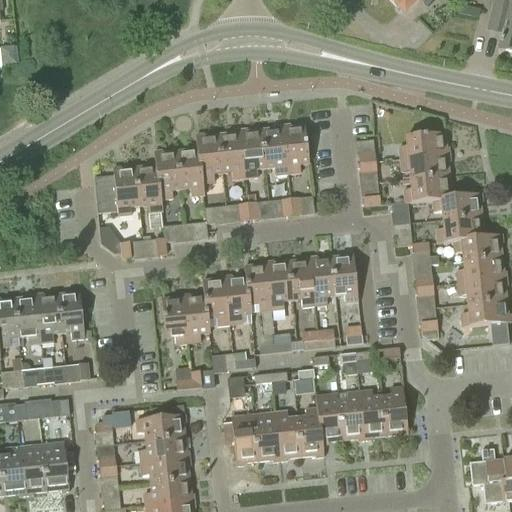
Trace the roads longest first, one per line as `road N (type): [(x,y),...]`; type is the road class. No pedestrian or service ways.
road 1 (tertiary): [(250,41),(187,54),(0,165)]
road 2 (tertiary): [(511,95),(250,41)]
road 3 (residential): [(85,511),(78,398),(123,392),(115,290)]
road 4 (residential): [(115,290),(134,294),(320,237),(353,236)]
road 5 (residential): [(431,426),(405,378),(398,298),(384,285),(373,245),(353,236)]
road 6 (unknown): [(337,237),(321,95)]
